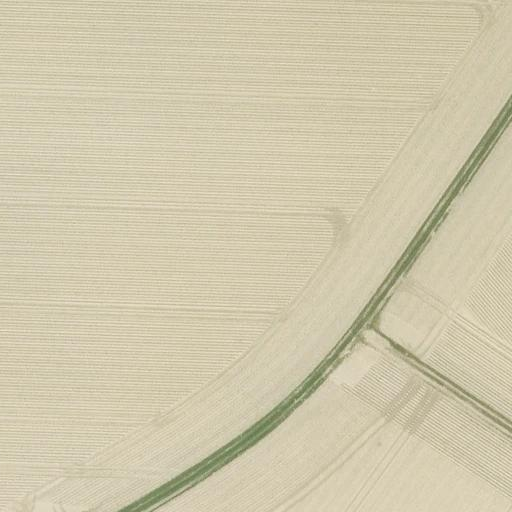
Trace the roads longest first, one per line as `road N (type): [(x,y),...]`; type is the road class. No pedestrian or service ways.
road 1 (track): [(131,511),(222,455),(320,373),(511,108)]
road 2 (track): [(371,312),(511,412)]
